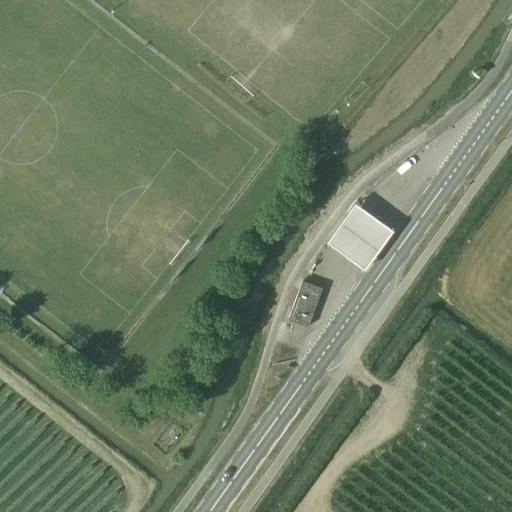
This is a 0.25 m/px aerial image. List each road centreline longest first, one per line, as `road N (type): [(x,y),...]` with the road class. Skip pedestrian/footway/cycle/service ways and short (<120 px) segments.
road 1 (primary): [(212,511),(511,94)]
road 2 (track): [(304,511),(389,393),(348,363)]
